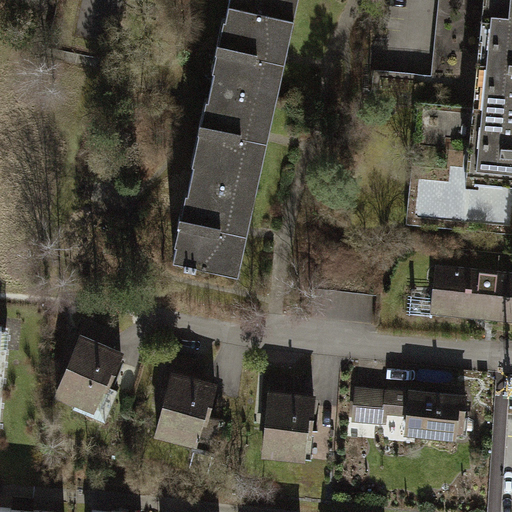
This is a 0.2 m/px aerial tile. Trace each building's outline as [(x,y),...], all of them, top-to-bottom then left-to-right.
[(306,0),(239,0),(238,7),(301,21),(306,0)] [(511,0),(480,0),(478,26),(511,29),(511,0)] [(301,21),(238,7),(219,89),(282,104),(301,21)] [(511,33),(478,31),(464,188),(511,191),(511,33)] [(266,188),(282,104),(219,89),(199,173),(266,188)] [(466,106),(407,101),(396,231),(511,242),(511,194),(459,189),(466,106)] [(266,188),(199,173),(179,261),(245,277),(266,188)] [(511,260),(453,256),(449,309),(511,313),(511,260)] [(20,334),(0,332),(0,447),(13,450),(20,334)] [(135,352),(90,336),(68,400),(114,415),(135,352)] [(243,373),(186,358),(167,433),(224,447),(243,373)] [(491,390),(419,382),(412,445),(484,453),(491,390)] [(290,385),(281,455),(329,461),(338,391),(290,385)] [(413,395),(360,390),(356,429),(408,435),(413,395)]
